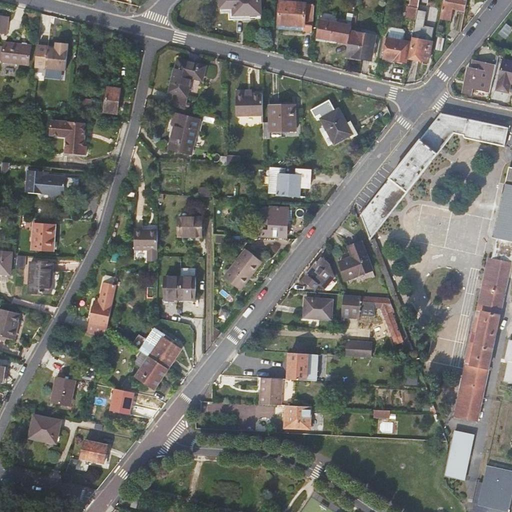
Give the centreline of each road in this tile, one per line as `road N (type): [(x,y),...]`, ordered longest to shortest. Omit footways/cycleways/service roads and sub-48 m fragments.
road 1 (tertiary): [(153,441),(423,98)]
road 2 (residential): [(150,29),(136,121),(107,223),(0,428)]
road 3 (residential): [(150,29),(423,98)]
road 4 (unclassified): [(380,511),(296,456),(238,443),(153,441)]
road 5 (tertiary): [(423,98),(502,0)]
